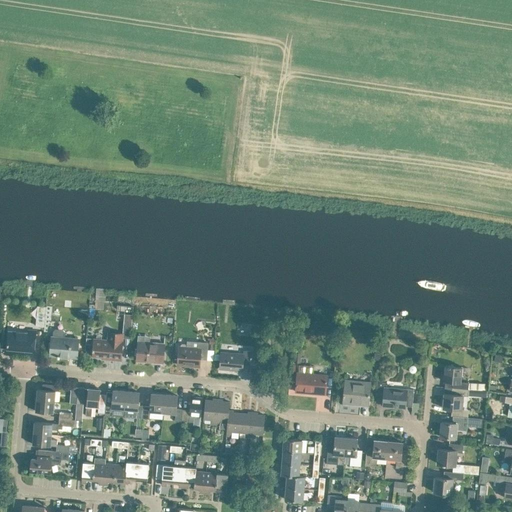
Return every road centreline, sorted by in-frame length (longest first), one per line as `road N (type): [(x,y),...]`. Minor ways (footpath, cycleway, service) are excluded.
road 1 (residential): [(427,424),(300,414),(242,385),(25,369)]
road 2 (residential): [(155,511),(149,499),(19,485),(25,369)]
